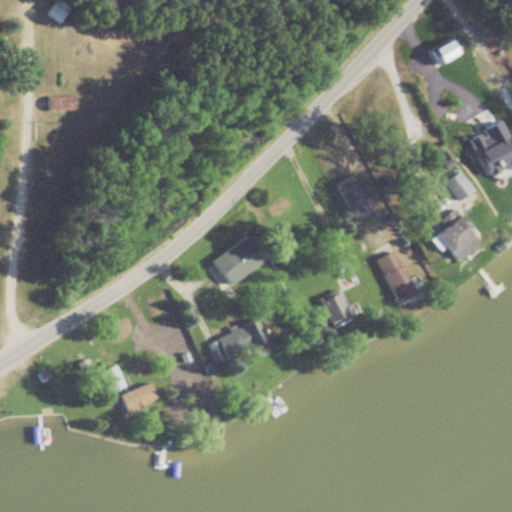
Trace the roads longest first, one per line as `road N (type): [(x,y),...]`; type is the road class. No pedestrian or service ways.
road 1 (residential): [(0,362),(151,262),(423,0)]
road 2 (residential): [(11,356),(6,289),(21,143),(22,0)]
